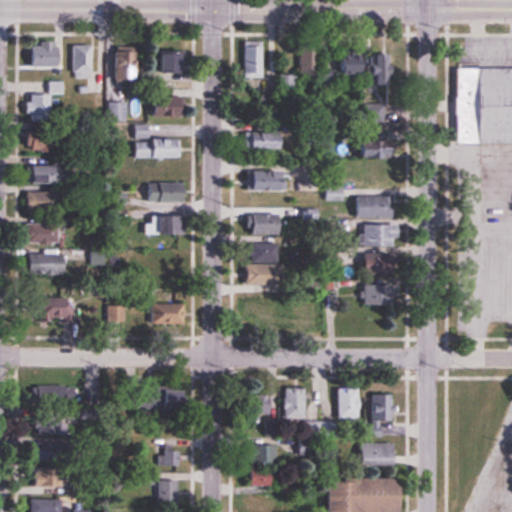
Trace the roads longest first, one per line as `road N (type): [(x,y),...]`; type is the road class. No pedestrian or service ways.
road 1 (residential): [(511,359),(0,355)]
road 2 (secondary): [(211,511),(213,0)]
road 3 (secondary): [(426,511),(428,11)]
road 4 (tertiary): [(428,11),(0,9)]
